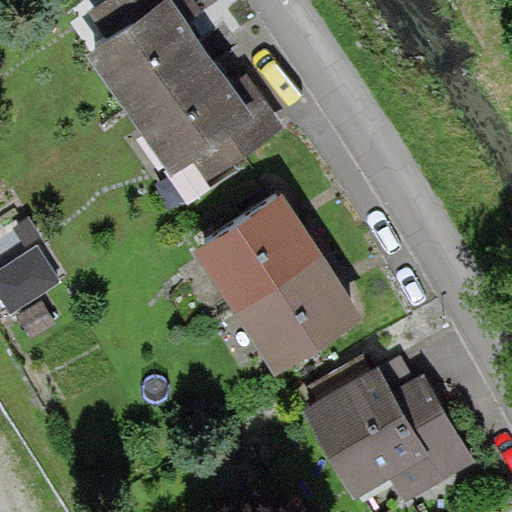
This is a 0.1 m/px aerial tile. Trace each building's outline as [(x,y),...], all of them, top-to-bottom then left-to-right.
[(187,19),(202,9),(196,0),(102,0),(85,12),(105,41),(86,54),(171,175),(194,158),(211,183),(289,128),(247,69),(231,81),(187,19)] [(236,308),(325,248),(285,189),(196,248),(236,308)] [(28,250),(0,267),(0,292),(13,312),(61,282),(53,270),(61,265),(31,217),(14,228),(28,250)] [(325,248),(236,308),(276,367),(365,307),(325,248)] [(44,302),(20,317),(31,336),(56,322),(44,302)] [(396,395),(379,365),(371,370),(364,357),(310,387),(318,402),(307,408),(356,495),(393,474),(407,500),(473,463),(426,378),(396,395)]
